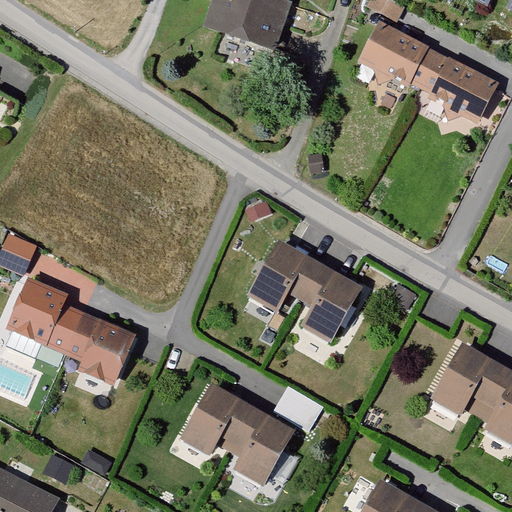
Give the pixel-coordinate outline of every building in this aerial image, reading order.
[(294,3),(282,0),(218,0),(208,31),(278,53),(294,3)] [(399,15),(371,0),(369,0),(363,13),(392,29),(399,15)] [(490,0),(456,0),(483,14),(490,0)] [(511,0),(510,0),(502,15),(511,20),(511,0)] [(443,67),(373,32),(352,71),(403,97),(406,92),(425,102),(443,67)] [(493,93),(443,67),(425,102),(422,108),(473,133),(493,93)] [(324,158),(312,159),(314,178),(325,177),(324,158)] [(260,209),(243,217),(247,227),(265,220),(260,209)] [(32,253),(6,242),(0,256),(0,273),(21,282),(32,253)] [(315,274),(272,251),(242,305),(273,322),(284,302),(295,309),(315,274)] [(326,351),(356,296),(315,274),(295,309),(306,315),(296,334),(326,351)] [(41,297),(22,289),(1,339),(62,365),(80,323),(58,314),(63,301),(43,292),(41,297)] [(408,300),(394,293),(387,305),(401,312),(408,300)] [(72,380),(108,395),(129,344),(117,339),(119,335),(99,327),(98,331),(80,323),(62,365),(76,370),(72,380)] [(498,377),(456,354),(426,408),(456,425),(467,405),(479,412),(498,377)] [(509,454),(511,449),(511,384),(498,377),(479,412),(490,418),(479,437),(509,454)] [(247,417),(205,394),(175,449),(205,465),(216,446),(228,452),(247,417)] [(381,422),(366,414),(360,428),(375,435),(381,422)] [(258,495),(289,440),(247,417),(228,452),(239,458),(228,478),(258,495)] [(71,478),(47,465),(39,481),(63,493),(71,478)] [(53,511),(54,510),(0,481),(0,511),(53,511)] [(413,511),(374,490),(361,511),(413,511)]
